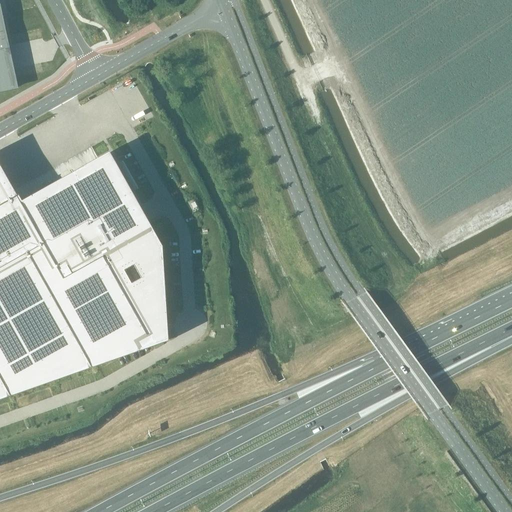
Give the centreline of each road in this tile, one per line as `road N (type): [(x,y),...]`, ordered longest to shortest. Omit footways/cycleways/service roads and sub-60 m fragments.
road 1 (tertiary): [(502,511),(326,267),(222,6)]
road 2 (trunk): [(378,365),(338,371),(0,499)]
road 3 (trunk): [(156,511),(511,328)]
road 4 (trunk): [(217,511),(511,331)]
road 5 (trunk): [(378,365),(100,511)]
road 6 (unknown): [(96,77),(178,254),(179,333)]
road 7 (trunk): [(511,301),(378,365)]
road 8 (tertiary): [(96,77),(222,6)]
